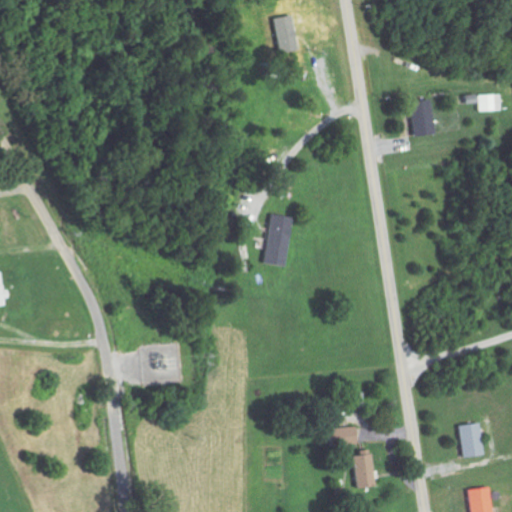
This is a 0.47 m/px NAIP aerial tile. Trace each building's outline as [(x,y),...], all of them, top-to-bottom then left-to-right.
[(475,95),(475,112),(499,111),(499,94),(475,95)] [(409,136),(431,135),(430,101),(408,101),(409,136)] [(260,264),(281,268),(290,218),(269,214),(260,264)] [(457,426),(460,458),(483,455),(480,423),(457,426)] [(355,426),(329,430),(331,447),(358,443),(355,426)] [(351,454),(352,488),(372,488),(371,453),(351,454)] [(491,511),(490,487),(467,489),(468,511),(491,511)]
